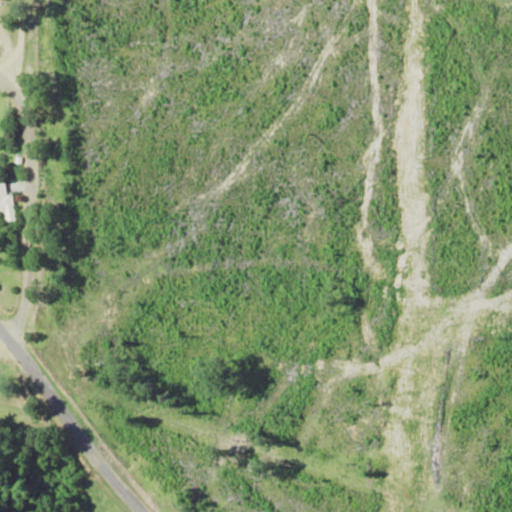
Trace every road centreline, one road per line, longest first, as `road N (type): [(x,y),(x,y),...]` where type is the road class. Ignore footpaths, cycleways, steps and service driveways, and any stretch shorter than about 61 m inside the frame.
road 1 (residential): [(0,365),(12,347),(12,147),(0,129)]
road 2 (residential): [(91,511),(0,415)]
